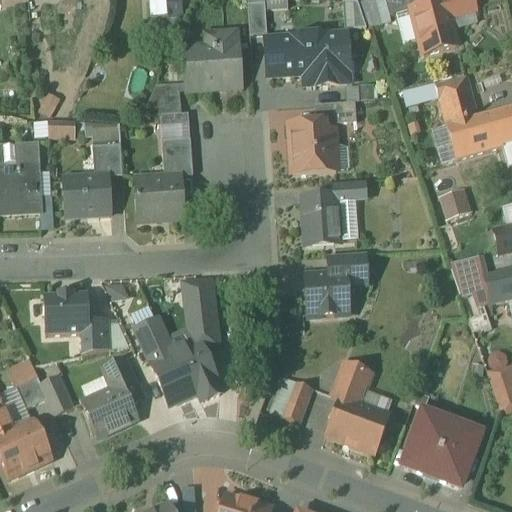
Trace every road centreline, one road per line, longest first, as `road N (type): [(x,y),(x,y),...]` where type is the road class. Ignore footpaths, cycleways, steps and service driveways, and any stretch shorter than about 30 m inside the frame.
road 1 (residential): [(420,511),(217,441),(140,460),(32,511)]
road 2 (residential): [(0,268),(225,256),(254,228),(253,159)]
